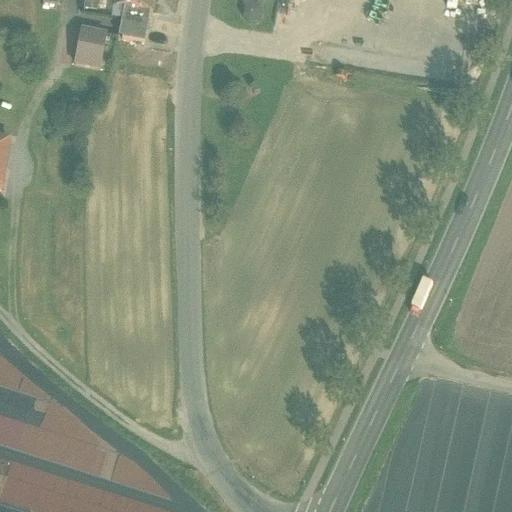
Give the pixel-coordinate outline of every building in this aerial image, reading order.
[(57,0),(42,0),(42,9),(57,11),(57,0)] [(97,0),(85,0),(84,12),(96,13),(97,0)] [(116,0),(115,10),(126,12),(148,16),(151,0),(116,0)] [(148,16),(126,12),(123,32),(145,36),(148,16)] [(145,36),(123,32),(121,42),(143,46),(145,36)] [(104,38),(81,34),(74,69),(98,73),(104,38)] [(511,511),(511,492),(501,471),(494,508),(456,500),(461,511),(511,511)]
